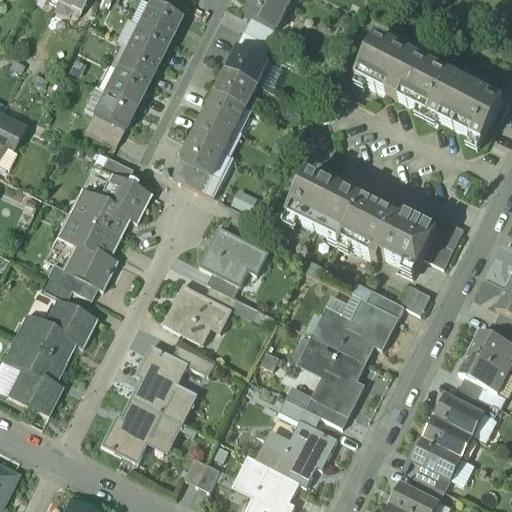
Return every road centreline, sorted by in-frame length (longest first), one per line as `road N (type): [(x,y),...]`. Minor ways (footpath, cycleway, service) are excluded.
road 1 (residential): [(344,511),(511,177)]
road 2 (residential): [(57,467),(190,201)]
